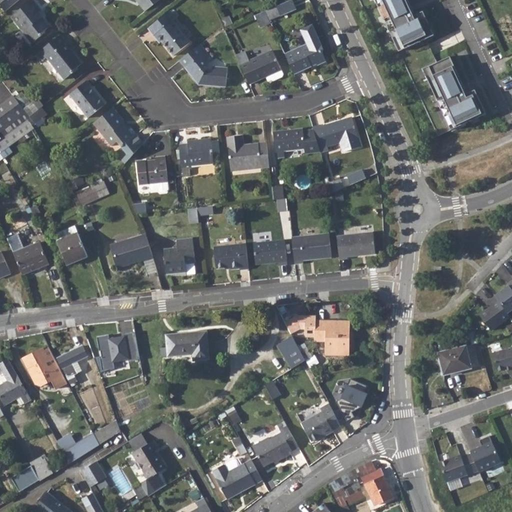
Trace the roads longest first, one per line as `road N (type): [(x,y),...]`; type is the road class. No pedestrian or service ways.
road 1 (residential): [(0,321),(375,280),(407,284)]
road 2 (residential): [(77,0),(171,112),(192,118),(306,106),(369,78)]
road 3 (residential): [(405,432),(338,463),(272,511)]
road 4 (residential): [(407,284),(405,432)]
road 5 (residential): [(369,78),(409,161),(420,209)]
road 6 (residential): [(511,115),(460,5)]
